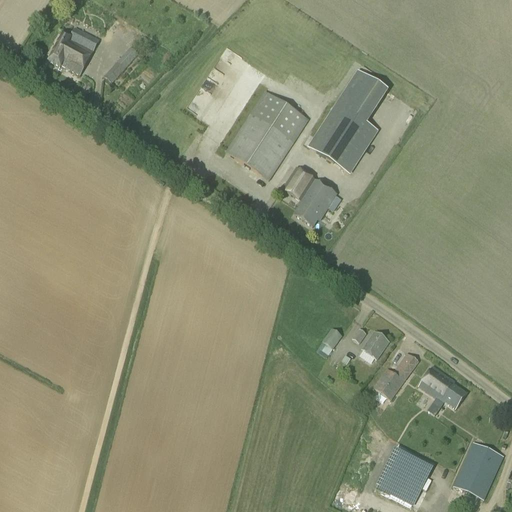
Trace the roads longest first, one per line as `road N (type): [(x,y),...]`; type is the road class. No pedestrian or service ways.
road 1 (unclassified): [(511,407),(387,313),(0,62)]
road 2 (track): [(83,511),(162,202),(177,177)]
